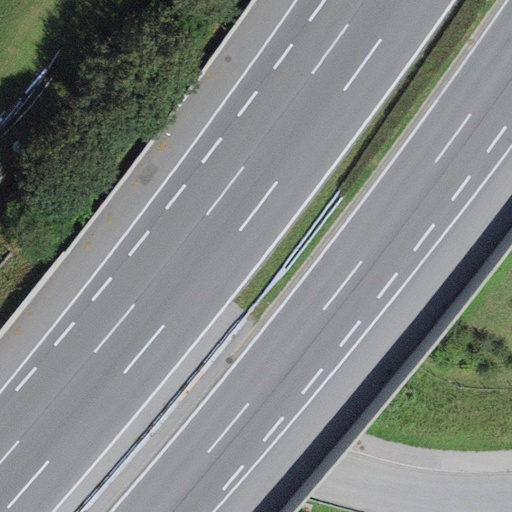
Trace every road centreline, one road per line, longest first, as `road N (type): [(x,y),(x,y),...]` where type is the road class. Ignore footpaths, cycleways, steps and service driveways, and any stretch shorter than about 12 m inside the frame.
road 1 (motorway): [(384,0),(250,184),(0,486)]
road 2 (motorway): [(157,511),(326,307),(511,54)]
road 3 (residential): [(511,501),(424,496),(332,475),(0,380)]
